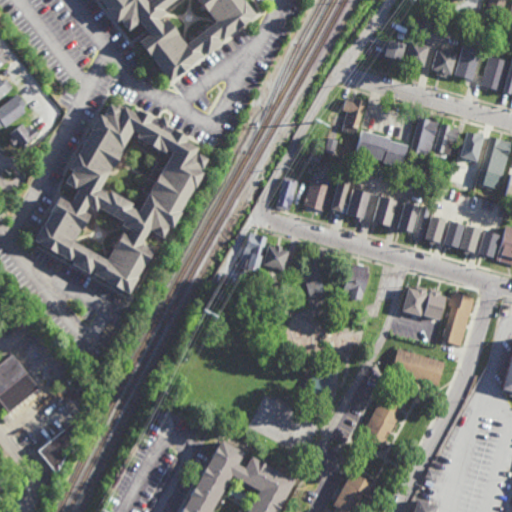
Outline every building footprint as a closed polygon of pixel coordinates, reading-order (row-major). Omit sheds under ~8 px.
[(100,0),(165,83),(252,14),(241,0),(100,0)] [(504,0),(488,0),(487,12),(502,15),(504,0)] [(383,56),(400,60),(404,44),(387,40),(383,56)] [(422,67),(427,46),(408,41),(402,62),(422,67)] [(469,81),(479,49),(461,44),(452,75),(469,81)] [(454,53),(435,49),(429,73),(449,77),(454,53)] [(511,84),(511,52),(511,53),(501,92),(509,94),(511,84)] [(505,61),(487,56),(479,86),(497,90),(505,61)] [(0,81),(4,78),(11,87),(6,90),(7,91),(0,96),(0,81)] [(3,127),(1,124),(0,124),(0,104),(15,93),(24,104),(20,107),(24,111),(3,127)] [(346,111),(341,130),(355,134),(364,101),(345,96),(342,110),(346,111)] [(34,241),(130,296),(225,166),(112,105),(34,241)] [(438,122),(419,117),(408,153),(427,158),(438,122)] [(24,128),(27,125),(31,130),(35,127),(39,132),(19,147),(16,143),(12,146),(8,139),(11,137),(8,133),(20,124),(24,128)] [(457,127),(438,125),(434,153),(454,155),(457,127)] [(406,144),(361,132),(355,153),(401,166),(406,144)] [(475,161),(482,137),(465,132),(458,157),(475,161)] [(501,177),(510,143),(489,137),(480,171),(501,177)] [(275,207),(288,211),(297,180),(283,177),(275,207)] [(340,212),(349,181),(338,178),(329,209),(340,212)] [(302,205),(322,211),(329,186),(309,181),(302,205)] [(362,219),(367,192),(350,189),(345,215),(362,219)] [(388,226),(395,200),(377,196),(371,222),(388,226)] [(410,233),(417,207),(402,203),(395,229),(410,233)] [(422,240),(427,210),(418,208),(413,238),(422,240)] [(437,245),(444,220),(430,216),(422,240),(437,245)] [(462,224),(447,221),(443,246),(457,248),(462,224)] [(479,229),(464,225),(458,248),(472,253),(479,229)] [(495,260),(511,264),(511,227),(504,226),(495,260)] [(492,258),(497,234),(482,231),(477,255),(492,258)] [(263,235),(247,234),(245,252),(249,252),(247,270),(259,271),(263,235)] [(287,251),(266,245),(261,265),(281,271),(287,251)] [(342,294),(361,299),(369,268),(350,263),(342,294)] [(324,293),(320,279),(304,283),(309,298),(324,293)] [(406,285),(401,312),(420,315),(425,289),(406,285)] [(444,293),(427,290),(423,316),(440,319),(444,293)] [(441,341),(460,346),(473,298),(453,293),(441,341)] [(438,384),(443,361),(396,349),(390,373),(438,384)] [(511,395),(502,392),(511,350),(511,395)] [(8,414),(0,404),(0,363),(11,355),(38,388),(8,414)] [(360,437),(381,448),(405,402),(384,391),(360,437)] [(55,476),(36,453),(75,421),(79,426),(55,476)] [(273,511),(291,479),(246,455),(241,466),(234,463),(240,452),(217,438),(176,511),(273,511)] [(330,511),(358,511),(372,483),(347,472),(332,506),(333,506),(330,511)] [(411,511),(416,499),(436,506),(434,511),(411,511)]
